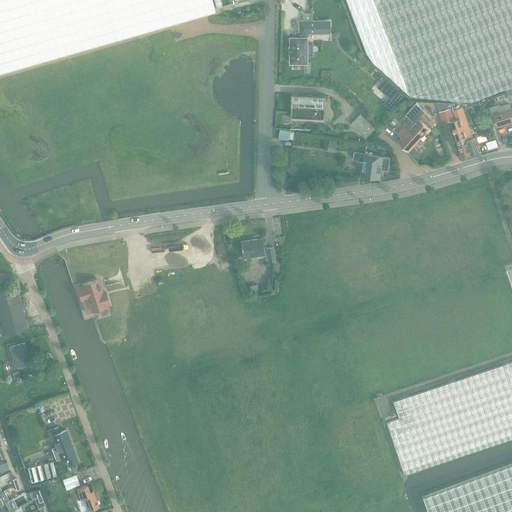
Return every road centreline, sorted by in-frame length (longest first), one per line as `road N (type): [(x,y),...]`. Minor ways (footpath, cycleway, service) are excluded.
road 1 (unclassified): [(119,511),(18,248)]
road 2 (tertiary): [(267,204),(18,248)]
road 3 (tertiary): [(511,157),(396,186),(267,204)]
road 4 (unclassified): [(267,204),(271,0)]
